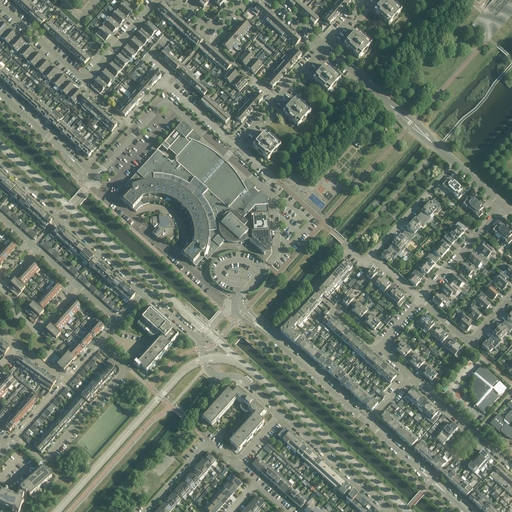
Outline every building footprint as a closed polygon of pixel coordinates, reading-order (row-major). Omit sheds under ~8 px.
[(28,0),(27,0),(21,8),(25,12),(32,3),(28,0)] [(208,0),(203,0),(200,4),(204,8),(208,3),(210,5),(212,5),(211,1),(210,1),(208,0)] [(348,4),(342,0),(339,0),(337,2),(344,9),(348,4)] [(388,25),(402,11),(389,0),(384,0),(374,12),(388,25)] [(299,1),(293,7),(297,11),(303,4),(299,1)] [(125,2),(121,6),(130,14),(134,10),(125,2)] [(344,9),(337,2),(334,7),(341,13),(344,9)] [(32,3),(25,12),(29,15),(35,8),(36,7),(32,3)] [(156,11),(160,15),(166,8),(162,4),(156,11)] [(254,10),(258,14),(264,8),(260,4),(254,10)] [(303,4),(297,11),(302,15),(308,8),(303,4)] [(121,6),(118,10),(116,7),(115,8),(117,10),(126,18),(130,14),(121,6)] [(341,13),(334,7),(330,11),(337,17),(341,13)] [(35,8),(29,15),(33,19),(39,12),(35,8)] [(163,19),(164,18),(170,12),(166,8),(160,15),(159,16),(163,19)] [(264,8),(258,14),(262,18),(268,11),(264,8)] [(308,8),(302,15),(306,18),(312,12),(308,8)] [(117,10),(114,14),(123,22),(126,18),(117,10)] [(268,11),(262,18),(266,22),(272,15),(268,11)] [(337,17),(330,11),(327,15),(333,21),(337,17)] [(39,12),(33,19),(37,22),(43,16),(39,12)] [(170,12),(164,18),(169,22),(175,15),(170,12)] [(312,12),(306,18),(310,22),(316,15),(312,12)] [(114,14),(110,18),(119,26),(123,22),(114,14)] [(175,15),(169,22),(173,25),(179,19),(175,15)] [(272,15),(266,22),(270,25),(276,18),(272,15)] [(316,15),(310,22),(314,26),(318,21),(320,23),(322,23),(321,19),(320,19),(316,15)] [(333,21),(327,15),(323,19),(321,19),(322,23),(323,23),(325,21),(330,25),(333,21)] [(43,16),(37,22),(41,26),(47,19),(43,16)] [(119,26),(110,18),(106,22),(115,30),(119,26)] [(276,18),(270,25),(274,29),(280,22),(276,18)] [(179,19),(173,25),(177,29),(183,22),(179,19)] [(115,30),(106,22),(106,23),(105,21),(102,24),(103,26),(112,34),(115,30)] [(244,21),(241,25),(247,31),(251,27),(244,21)] [(44,29),(48,32),(54,26),(50,22),(44,29)] [(158,30),(149,22),(145,26),(154,34),(158,30)] [(183,22),(177,29),(181,33),(187,26),(183,22)] [(280,22),(274,29),(278,32),(284,26),(280,22)] [(52,36),(59,28),(55,24),(54,26),(48,32),(52,36)] [(5,25),(0,30),(0,36),(1,38),(9,29),(5,25)] [(247,31),(241,25),(237,29),(244,35),(247,31)] [(103,26),(99,31),(108,39),(112,34),(103,26)] [(154,34),(145,26),(142,30),(151,38),(154,34)] [(187,26),(181,33),(185,36),(191,30),(187,26)] [(284,26),(278,32),(282,36),(288,29),(284,26)] [(59,28),(52,36),(56,40),(62,33),(64,31),(60,27),(59,28)] [(9,29),(1,38),(5,41),(13,32),(9,29)] [(244,35),(237,29),(233,33),(240,39),(244,35)] [(288,29),(282,36),(286,40),(292,33),(288,29)] [(151,38),(142,30),(138,34),(147,42),(151,38)] [(191,30),(185,36),(189,40),(195,33),(191,30)] [(108,39),(99,31),(95,35),(104,43),(108,39)] [(344,46),(348,50),(358,59),(372,44),(357,31),(344,46)] [(13,32),(5,41),(9,45),(17,36),(13,32)] [(62,33),(56,40),(60,43),(66,36),(62,33)] [(195,33),(189,40),(193,44),(199,37),(195,33)] [(240,39),(233,33),(230,37),(236,43),(240,39)] [(292,33),(286,40),(290,43),(296,37),(292,33)] [(147,42),(138,34),(134,38),(143,46),(147,42)] [(17,36),(9,45),(13,49),(21,40),(17,36)] [(66,36),(60,43),(64,47),(70,40),(66,36)] [(199,37),(193,44),(197,47),(203,41),(199,37)] [(236,43),(230,37),(226,41),(233,47),(236,43)] [(296,37),(290,43),(295,47),(295,49),(299,48),(299,47),(296,45),(301,40),(296,37)] [(68,50),(76,42),(72,38),(70,40),(64,47),(68,50)] [(143,46),(134,38),(131,42),(140,50),(143,46)] [(21,40),(13,49),(17,52),(25,43),(21,40)] [(233,47),(226,41),(222,46),(229,52),(233,47)] [(77,42),(76,42),(68,50),(72,54),(78,47),(80,46),(80,44),(77,42)] [(140,50),(131,42),(127,46),(136,54),(140,50)] [(27,44),(19,53),(23,57),(31,48),(27,44)] [(207,44),(201,51),(205,54),(211,48),(207,44)] [(136,54),(127,46),(123,50),(132,58),(136,54)] [(78,47),(72,54),(76,58),(82,51),(78,47)] [(31,48),(23,57),(27,61),(35,52),(31,48)] [(211,48),(205,54),(209,58),(215,51),(211,48)] [(295,50),(291,54),(298,60),(302,56),(297,52),(299,50),(299,48),(295,49),(295,50)] [(132,58),(123,50),(120,54),(129,62),(132,58)] [(159,57),(163,60),(169,54),(165,50),(159,57)] [(82,51),(76,58),(80,61),(86,55),(82,51)] [(215,51),(209,58),(213,62),(219,55),(215,51)] [(246,51),(238,60),(243,64),(251,55),(246,51)] [(35,52),(27,61),(31,64),(39,55),(35,52)] [(91,59),(93,57),(88,52),(86,55),(80,61),(84,65),(90,59),(91,59)] [(129,62),(120,54),(116,58),(125,66),(129,62)] [(169,54),(163,60),(167,64),(173,57),(169,54)] [(298,60),(291,54),(287,58),(294,64),(298,60)] [(39,55),(31,64),(35,68),(43,59),(39,55)] [(219,55),(213,62),(217,65),(223,59),(219,55)] [(251,55),(243,64),(247,67),(255,58),(251,55)] [(173,57),(167,64),(171,68),(177,61),(173,57)] [(125,66),(116,58),(113,62),(122,70),(125,66)] [(255,58),(247,67),(251,71),(259,62),(255,58)] [(294,64),(287,58),(284,62),(291,68),(294,64)] [(43,59),(35,68),(39,72),(47,63),(43,59)] [(223,59),(217,65),(221,69),(227,62),(223,59)] [(177,61),(171,68),(175,72),(181,65),(177,61)] [(122,70),(113,62),(109,66),(118,74),(122,70)] [(227,62),(221,69),(225,73),(231,66),(227,62)] [(259,62),(251,71),(255,75),(263,66),(259,62)] [(291,68),(284,62),(280,66),(287,72),(291,68)] [(47,63),(39,72),(43,75),(51,66),(47,63)] [(51,66),(43,75),(47,79),(55,70),(51,66)] [(118,74),(109,66),(105,70),(114,78),(118,74)] [(191,70),(187,66),(179,75),(183,79),(189,72),(191,70)] [(287,72),(280,66),(277,70),(283,76),(287,72)] [(326,66),(313,80),(327,94),(341,79),(326,66)] [(5,69),(0,74),(0,78),(2,80),(9,73),(5,69)] [(231,69),(223,77),(227,81),(235,72),(231,69)] [(55,70),(47,79),(51,83),(59,74),(55,70)] [(114,78),(105,70),(102,75),(111,83),(114,78)] [(155,70),(151,75),(157,81),(161,76),(155,70)] [(283,76),(277,70),(273,74),(280,80),(283,76)] [(189,72),(183,79),(187,82),(193,76),(189,72)] [(235,72),(227,81),(231,85),(239,76),(235,72)] [(9,73),(2,80),(6,84),(13,76),(9,73)] [(157,81),(151,75),(148,73),(145,77),(146,78),(154,85),(157,81)] [(59,74),(51,83),(55,86),(63,77),(59,74)] [(191,86),(197,79),(199,77),(195,74),(187,82),(191,86)] [(280,80),(273,74),(269,78),(276,84),(280,80)] [(111,83),(102,75),(98,79),(107,87),(111,83)] [(13,76),(6,84),(10,87),(17,80),(13,76)] [(239,76),(231,85),(235,89),(243,80),(239,76)] [(63,77),(55,86),(59,90),(67,81),(63,77)] [(154,85),(146,78),(142,82),(150,89),(154,85)] [(276,84),(269,78),(266,83),(272,89),(276,84)] [(107,87),(98,79),(94,83),(103,91),(107,87)] [(197,79),(191,86),(195,89),(201,83),(197,79)] [(17,80),(10,87),(14,91),(21,84),(17,80)] [(243,80),(235,89),(240,92),(248,83),(243,80)] [(67,81),(59,90),(63,93),(71,84),(67,81)] [(199,93),(207,84),(203,81),(201,83),(195,89),(199,93)] [(150,89),(142,82),(139,86),(140,87),(147,93),(150,89)] [(103,91),(94,83),(91,87),(100,95),(103,91)] [(21,84),(14,91),(18,95),(25,87),(21,84)] [(71,84),(63,93),(67,97),(75,88),(71,84)] [(204,97),(211,88),(207,84),(199,93),(204,97)] [(25,87),(18,95),(22,98),(29,91),(25,87)] [(147,93),(140,87),(136,91),(143,97),(147,93)] [(75,88),(67,97),(71,101),(79,92),(75,88)] [(29,91),(22,98),(26,102),(33,94),(29,91)] [(136,91),(133,95),(139,101),(143,97),(136,91)] [(79,92),(71,101),(75,104),(83,95),(79,92)] [(256,93),(253,97),(259,103),(263,99),(256,93)] [(33,94),(26,102),(30,106),(37,98),(33,94)] [(139,101),(133,95),(129,99),(136,105),(139,101)] [(84,96),(78,103),(83,107),(89,100),(84,96)] [(207,96),(201,102),(205,106),(211,99),(207,96)] [(259,103),(253,97),(249,101),(256,107),(259,103)] [(37,98),(30,106),(34,109),(41,102),(37,98)] [(136,105),(129,99),(125,103),(132,109),(136,105)] [(211,99),(205,106),(209,110),(215,103),(211,99)] [(296,99),(283,114),(297,127),(311,112),(296,99)] [(89,100),(83,107),(81,108),(85,112),(87,111),(93,104),(89,100)] [(132,109),(125,103),(124,101),(120,106),(122,107),(128,113),(132,109)] [(256,107),(249,101),(245,105),(252,111),(256,107)] [(41,102),(34,109),(38,113),(45,105),(41,102)] [(215,103),(209,110),(213,113),(219,107),(215,103)] [(93,104),(87,111),(85,112),(89,116),(91,114),(97,107),(93,104)] [(45,105),(38,113),(42,116),(49,109),(45,105)] [(252,111),(245,105),(242,109),(248,115),(252,111)] [(97,107),(91,114),(89,116),(93,119),(95,118),(101,111),(97,107)] [(122,107),(118,111),(125,117),(128,113),(122,107)] [(219,107),(213,113),(217,117),(223,110),(219,107)] [(49,109),(42,116),(46,120),(53,112),(49,109)] [(248,115),(242,109),(238,113),(245,119),(248,115)] [(53,112),(46,120),(50,124),(59,114),(55,110),(53,112)] [(223,110),(217,117),(221,121),(227,114),(223,110)] [(101,111),(95,118),(93,119),(97,123),(99,121),(105,115),(101,111)] [(245,119),(238,113),(234,118),(233,118),(233,122),(234,121),(236,119),(241,124),(245,119)] [(59,114),(50,124),(55,127),(63,118),(59,114)] [(227,114),(221,121),(225,124),(229,120),(232,122),(233,122),(233,118),(231,118),(227,114)] [(105,115),(99,121),(103,125),(109,118),(105,115)] [(109,118),(103,125),(102,127),(106,130),(107,129),(113,122),(109,118)] [(63,121),(56,128),(60,132),(67,125),(63,121)] [(113,122),(107,129),(111,132),(117,126),(113,122)] [(202,140),(201,139),(183,123),(161,147),(167,152),(169,150),(177,158),(172,163),(158,151),(158,150),(156,152),(158,153),(146,165),(145,163),(144,162),(137,169),(131,176),(133,178),(134,178),(129,184),(131,188),(128,190),(130,191),(127,194),(127,193),(121,199),(121,198),(120,199),(136,212),(140,207),(145,206),(149,204),(149,202),(154,201),(159,201),(165,203),(170,205),(174,207),(178,210),(182,214),(185,219),(187,223),(189,228),(190,233),(190,239),(187,239),(187,243),(185,248),(181,253),(196,267),(196,266),(201,260),(200,259),(202,256),(204,258),(206,255),(209,257),(213,252),(217,247),(224,240),(225,241),(226,242),(228,243),(231,244),(233,244),(236,244),(238,244),(240,243),(241,244),(240,242),(247,239),(250,242),(244,236),(248,232),(244,228),(248,223),(243,219),(251,211),(252,209),(255,206),(268,206),(268,201),(269,200),(246,179),(242,183),(240,179),(238,176),(235,173),(232,170),(229,166),(226,162),(225,162),(222,159),(220,157),(216,154),(211,151),(207,148),(204,147),(200,145),(198,144),(202,140)] [(67,125),(60,132),(64,136),(71,128),(67,125)] [(71,128),(64,136),(68,139),(75,132),(71,128)] [(75,132),(68,139),(72,143),(79,135),(81,134),(77,130),(75,132)] [(266,132),(266,133),(253,147),(268,160),(281,146),(266,132)] [(79,135),(72,143),(76,147),(83,139),(79,135)] [(83,139),(76,147),(80,150),(87,143),(83,139)] [(89,141),(87,143),(80,150),(84,154),(93,145),(89,141)] [(93,145),(84,154),(88,158),(97,148),(93,145)] [(446,188),(451,192),(457,185),(452,181),(453,180),(450,177),(442,186),(445,189),(446,188)] [(0,190),(2,192),(10,183),(8,181),(8,182),(5,180),(0,185),(0,190)] [(13,185),(10,183),(2,192),(7,196),(9,194),(14,188),(12,186),(13,185)] [(462,190),(457,185),(451,192),(455,197),(458,200),(466,192),(463,189),(462,190)] [(10,195),(15,199),(21,193),(18,191),(16,189),(10,195)] [(19,203),(25,197),(23,195),(21,193),(15,199),(13,202),(17,206),(19,203)] [(467,207),(472,211),(478,204),(473,200),(474,199),(471,196),(463,205),(466,208),(467,207)] [(25,197),(19,203),(24,207),(30,201),(27,199),(25,197)] [(430,202),(426,207),(434,214),(433,213),(437,209),(438,210),(442,206),(434,199),(430,203),(430,202)] [(26,213),(34,205),(32,203),(30,201),(24,207),(22,210),(26,213)] [(483,208),(478,204),(472,211),(476,215),(475,216),(479,219),(486,210),(484,208),(483,208)] [(1,209),(6,214),(10,209),(5,205),(1,209)] [(31,217),(33,215),(39,209),(36,207),(34,205),(26,213),(31,217)] [(255,206),(252,209),(256,211),(256,214),(268,213),(268,206),(255,206)] [(434,214),(426,207),(421,212),(422,212),(419,216),(427,223),(430,219),(429,218),(432,214),(433,215),(434,214)] [(39,209),(33,215),(37,219),(43,213),(41,211),(39,209)] [(15,221),(19,218),(14,213),(10,217),(15,221)] [(40,225),(47,217),(45,215),(43,213),(37,219),(36,221),(40,225)] [(268,213),(256,214),(251,214),(252,232),(269,231),(268,213)] [(161,216),(160,216),(159,216),(159,217),(152,218),(151,218),(151,219),(151,220),(150,220),(150,222),(150,223),(150,224),(151,224),(151,225),(153,225),(153,231),(153,233),(152,234),(158,239),(159,238),(166,238),(166,239),(167,238),(168,239),(169,240),(171,240),(171,239),(172,239),(172,238),(173,238),(173,237),(174,237),(173,230),(175,230),(175,229),(175,227),(174,225),(174,224),(173,222),(172,221),(171,219),(169,218),(168,217),(166,216),(164,216),(163,216),(161,216)] [(427,223),(419,216),(416,219),(415,219),(411,223),(419,231),(419,230),(418,229),(422,225),(423,227),(427,223)] [(47,217),(40,225),(39,225),(44,230),(49,224),(49,225),(51,224),(50,223),(52,221),(49,219),(50,219),(47,217)] [(452,230),(460,238),(464,233),(463,232),(467,229),(459,222),(455,226),(457,227),(453,231),(452,230)] [(419,231),(411,223),(407,228),(407,229),(404,232),(412,239),(415,235),(414,234),(418,230),(419,231)] [(496,233),(501,237),(507,230),(502,226),(503,225),(500,223),(492,231),(495,234),(496,233)] [(52,232),(56,237),(62,230),(60,228),(59,228),(57,226),(56,228),(55,227),(54,229),(54,230),(52,232)] [(62,230),(56,237),(61,240),(66,234),(64,232),(65,232),(62,230)] [(447,234),(444,238),(452,245),(455,242),(456,242),(460,238),(452,230),(451,231),(452,232),(449,236),(447,234)] [(511,234),(507,230),(501,237),(506,242),(505,243),(508,245),(511,240),(511,234)] [(269,231),(252,232),(252,240),(250,242),(264,255),(266,252),(270,252),(269,231)] [(412,239),(404,232),(401,236),(400,235),(396,240),(404,247),(405,247),(404,246),(407,242),(409,243),(412,239)] [(66,234),(61,240),(65,244),(71,238),(69,236),(68,236),(66,234)] [(71,238),(65,244),(70,248),(75,242),(73,240),(74,240),(71,238)] [(437,246),(437,247),(445,254),(449,249),(452,245),(444,238),(441,242),(442,243),(438,247),(437,246)] [(404,247),(396,240),(392,244),(393,245),(390,249),(397,256),(401,252),(399,251),(403,247),(404,248),(404,247)] [(9,242),(5,246),(12,252),(15,248),(9,242)] [(72,255),(80,246),(78,244),(77,244),(75,242),(70,248),(68,251),(72,255)] [(492,253),(495,251),(488,245),(486,248),(483,245),(479,250),(487,257),(491,253),(492,253)] [(5,246),(2,250),(8,256),(12,252),(5,246)] [(79,256),(84,250),(82,248),(80,246),(72,255),(76,259),(79,256)] [(433,251),(429,255),(437,262),(440,258),(441,259),(445,254),(437,247),(438,248),(434,252),(433,251)] [(397,256),(390,249),(386,252),(386,251),(381,256),(382,257),(381,257),(383,259),(384,258),(388,263),(389,263),(390,263),(389,262),(392,258),(394,259),(397,256)] [(2,250),(0,252),(0,255),(5,260),(8,256),(2,250)] [(84,250),(79,256),(83,260),(89,254),(87,252),(86,252),(84,250)] [(89,254),(83,260),(88,264),(93,258),(91,256),(89,254)] [(484,266),(488,262),(480,254),(478,257),(474,254),(469,260),(477,267),(481,263),(484,266)] [(423,263),(422,263),(430,271),(435,266),(434,265),(437,262),(429,255),(426,259),(427,260),(424,264),(423,263)] [(89,266),(94,270),(99,263),(97,261),(95,260),(89,266)] [(346,261),(342,265),(348,271),(352,267),(346,261)] [(33,263),(29,267),(35,273),(39,269),(33,263)] [(99,263),(94,270),(98,274),(104,268),(101,266),(102,265),(99,263)] [(418,267),(415,271),(422,278),(426,274),(426,275),(430,271),(422,263),(422,264),(423,265),(419,268),(418,267)] [(351,273),(348,271),(342,265),(338,270),(347,278),(351,273)] [(473,276),(477,271),(472,266),(469,269),(464,265),(460,270),(468,277),(469,276),(473,276)] [(35,273),(29,267),(26,271),(32,277),(35,273)] [(511,277),(511,268),(511,267),(506,272),(504,270),(502,273),(508,278),(510,276),(511,277)] [(104,268),(98,274),(102,278),(108,271),(106,269),(106,270),(104,268)] [(370,281),(372,283),(377,278),(375,276),(377,273),(372,269),(372,270),(371,269),(370,271),(366,276),(365,277),(366,278),(367,277),(370,280),(370,281)] [(347,278),(338,270),(334,274),(341,280),(343,282),(347,278)] [(32,277),(26,271),(22,275),(28,281),(32,277)] [(108,271),(102,278),(107,282),(112,276),(110,274),(111,273),(108,271)] [(419,282),(422,278),(415,271),(411,275),(412,276),(409,280),(408,279),(408,280),(409,280),(408,281),(413,285),(413,286),(415,287),(416,287),(420,282),(419,282)] [(506,287),(508,285),(504,281),(507,278),(501,273),(498,276),(499,277),(494,283),(503,290),(504,288),(505,288),(506,288),(506,287)] [(341,280),(334,274),(330,278),(337,284),(341,280)] [(466,284),(469,281),(463,277),(461,279),(456,274),(450,280),(459,288),(464,282),(466,284)] [(28,281),(22,275),(17,281),(21,285),(22,283),(25,285),(28,281)] [(112,276),(107,282),(111,286),(117,279),(115,277),(114,278),(112,276)] [(379,280),(377,278),(372,283),(375,285),(379,288),(378,289),(379,290),(386,281),(381,277),(379,280)] [(337,284),(330,278),(326,282),(333,288),(337,284)] [(21,285),(17,281),(15,279),(7,288),(17,297),(23,290),(29,295),(31,293),(25,288),(21,285)] [(117,279),(111,286),(112,287),(111,288),(114,290),(115,289),(116,290),(121,284),(119,282),(120,281),(117,279)] [(391,285),(386,281),(379,290),(380,289),(384,292),(383,293),(386,295),(390,290),(388,288),(391,285)] [(333,288),(326,282),(323,286),(329,293),(333,288)] [(493,300),(498,294),(493,290),(496,287),(490,282),(487,285),(488,286),(487,287),(489,290),(486,293),(493,300)] [(55,283),(51,287),(57,293),(61,289),(55,283)] [(93,292),(97,288),(93,284),(89,288),(93,292)] [(121,284),(116,290),(120,294),(126,287),(124,285),(123,286),(121,284)] [(455,296),(459,291),(453,286),(450,289),(446,285),(441,291),(449,298),(450,296),(455,296)] [(329,293),(323,286),(319,291),(325,297),(329,293)] [(51,287),(48,291),(54,297),(57,293),(51,287)] [(126,287),(120,294),(125,298),(130,292),(128,290),(128,289),(126,287)] [(392,292),(390,290),(386,295),(388,297),(389,297),(392,300),(391,301),(392,302),(399,293),(395,289),(392,292)] [(48,291),(44,295),(50,301),(54,297),(48,291)] [(130,292),(125,298),(122,300),(126,303),(127,303),(129,301),(129,302),(135,295),(133,293),(132,294),(130,292)] [(404,298),(399,293),(392,302),(393,301),(397,304),(397,305),(399,307),(404,302),(402,300),(404,298)] [(479,294),(480,295),(477,297),(480,299),(476,303),(485,311),(490,305),(484,300),(486,297),(481,293),(479,294)] [(350,304),(352,306),(356,301),(354,298),(353,299),(350,296),(350,295),(350,294),(349,295),(345,300),(344,300),(343,301),(343,302),(347,307),(350,304)] [(44,295),(40,299),(47,305),(50,301),(44,295)] [(322,301),(315,295),(311,299),(318,305),(322,301)] [(444,306),(449,301),(443,295),(440,298),(437,295),(432,301),(439,307),(442,304),(444,306)] [(33,303),(28,298),(26,300),(32,305),(25,312),(35,321),(43,312),(41,310),(37,307),(33,303)] [(37,303),(39,305),(37,307),(41,310),(47,305),(40,299),(37,303)] [(318,305),(311,299),(307,303),(314,309),(318,305)] [(75,301),(71,306),(78,311),(81,307),(75,301)] [(356,301),(352,306),(354,308),(352,310),(356,314),(363,306),(362,307),(358,303),(359,303),(356,301)] [(314,309),(307,303),(304,308),(310,314),(314,309)] [(476,321),(481,315),(475,310),(477,308),(473,304),(471,306),(473,308),(468,313),(476,320),(476,321)] [(78,311),(71,306),(68,310),(74,315),(78,311)] [(363,306),(356,314),(361,319),(363,316),(365,318),(370,313),(367,310),(367,311),(363,308),(364,307),(363,306)] [(170,327),(157,315),(150,308),(151,310),(150,311),(137,324),(150,336),(151,337),(153,337),(154,337),(155,336),(157,334),(157,335),(159,334),(162,337),(143,358),(139,355),(140,354),(134,358),(133,359),(132,360),(133,362),(134,363),(139,368),(141,366),(147,371),(176,338),(175,338),(177,335),(172,331),(171,332),(168,329),(170,327)] [(310,314),(304,308),(300,312),(306,318),(310,314)] [(74,315),(68,310),(64,313),(71,319),(74,315)] [(306,318),(300,312),(296,316),(303,322),(306,318)] [(71,319),(64,313),(61,317),(67,323),(69,325),(73,321),(71,319)] [(370,313),(365,318),(367,320),(365,322),(370,327),(377,318),(376,318),(376,319),(372,315),(370,313)] [(466,332),(471,326),(466,321),(468,318),(464,314),(461,317),(463,319),(458,325),(466,332)] [(325,328),(332,319),(328,315),(320,324),(325,328)] [(303,322),(296,316),(292,320),(291,320),(297,325),(299,327),(303,322)] [(422,328),(422,329),(430,321),(425,316),(423,319),(420,317),(416,322),(418,325),(419,324),(423,327),(422,328)] [(67,323),(61,317),(57,321),(63,327),(67,323)] [(377,318),(370,327),(374,331),(377,328),(379,330),(383,325),(381,322),(380,323),(376,320),(377,319),(377,318)] [(329,331),(330,330),(336,323),(332,319),(325,328),(329,331)] [(291,320),(287,324),(281,331),(282,332),(294,344),(299,338),(294,332),(295,331),(295,330),(295,329),(293,328),(297,325),(291,320)] [(63,327),(57,321),(52,327),(56,331),(58,329),(60,331),(63,327)] [(97,321),(93,325),(100,331),(103,327),(97,321)] [(434,325),(430,321),(422,329),(423,329),(424,328),(428,332),(427,332),(429,334),(434,329),(432,328),(434,325)] [(501,325),(497,330),(505,337),(504,336),(508,332),(509,333),(511,329),(511,328),(505,322),(502,326),(501,325)] [(336,323),(330,330),(335,334),(341,327),(336,323)] [(100,331),(93,325),(90,329),(96,335),(100,331)] [(61,335),(56,331),(52,327),(51,326),(43,335),(53,344),(59,337),(64,342),(66,340),(61,335)] [(341,327),(335,334),(339,337),(345,331),(341,327)] [(436,331),(434,329),(429,334),(432,337),(432,336),(436,339),(435,340),(436,341),(443,333),(438,328),(436,331)] [(96,335),(90,329),(86,333),(93,339),(96,335)] [(493,335),(490,339),(498,346),(501,342),(500,341),(503,337),(504,338),(505,337),(497,330),(493,335)] [(345,331),(339,337),(343,341),(349,334),(345,331)] [(93,339),(86,333),(83,337),(89,343),(93,339)] [(448,337),(443,333),(436,341),(437,340),(441,344),(440,344),(443,346),(447,341),(445,340),(448,337)] [(349,334),(343,341),(348,345),(354,338),(349,334)] [(301,336),(299,338),(294,344),(295,344),(297,346),(298,345),(300,347),(306,340),(301,336)] [(89,343),(83,337),(79,341),(85,347),(89,343)] [(354,338),(348,345),(352,349),(358,342),(354,338)] [(498,346),(490,339),(487,342),(486,342),(482,346),(482,347),(482,348),(484,349),(484,348),(489,353),(490,354),(491,353),(490,352),(493,348),(497,352),(500,348),(498,346)] [(306,340),(300,347),(304,351),(310,344),(306,340)] [(395,350),(400,354),(407,346),(407,345),(406,346),(402,343),(403,342),(400,340),(396,345),(398,347),(395,350)] [(449,343),(447,341),(443,346),(445,349),(446,348),(450,351),(449,352),(449,353),(457,345),(452,340),(449,343)] [(85,347),(79,341),(76,345),(82,351),(85,347)] [(358,342),(352,349),(356,353),(362,346),(358,342)] [(310,344),(304,351),(308,355),(315,348),(310,344)] [(5,345),(0,351),(0,352),(4,355),(9,348),(5,345)] [(82,351),(76,345),(72,349),(78,355),(82,351)] [(461,349),(457,345),(449,353),(450,353),(451,352),(454,356),(456,359),(461,354),(459,352),(461,349)] [(362,346),(356,353),(360,356),(366,350),(362,346)] [(407,346),(400,354),(405,358),(407,355),(409,357),(414,352),(411,350),(411,351),(407,347),(408,346),(407,346)] [(78,355),(72,349),(71,348),(67,352),(68,353),(74,359),(78,355)] [(315,348),(308,355),(313,359),(319,352),(315,348)] [(366,350),(360,356),(365,360),(371,354),(366,350)] [(319,352),(313,359),(317,363),(324,356),(319,352)] [(414,352),(409,357),(411,359),(409,362),(413,366),(421,358),(420,357),(419,358),(415,355),(416,354),(414,352)] [(64,371),(74,359),(68,353),(57,365),(64,371)] [(371,354),(365,360),(369,364),(375,357),(371,354)] [(324,356),(317,363),(319,365),(321,367),(322,367),(328,360),(324,356)] [(25,360),(21,357),(16,364),(20,367),(25,360)] [(375,357),(369,364),(373,368),(379,361),(375,357)] [(421,358),(413,366),(418,370),(421,367),(423,369),(427,364),(425,362),(424,363),(420,359),(421,358)] [(115,365),(109,359),(106,362),(109,364),(105,369),(112,375),(116,370),(113,367),(115,365)] [(30,363),(25,360),(20,367),(25,370),(30,363)] [(328,360),(322,367),(322,368),(324,370),(325,370),(326,371),(333,364),(328,360)] [(379,361),(373,368),(377,372),(383,365),(379,361)] [(34,366),(30,363),(25,370),(29,373),(34,366)] [(333,364),(326,371),(331,375),(337,368),(333,364)] [(427,364),(423,369),(425,371),(422,374),(427,378),(434,370),(434,369),(433,370),(429,367),(429,366),(427,364)] [(383,365),(377,372),(382,376),(388,369),(383,365)] [(38,369),(34,366),(29,373),(33,376),(38,369)] [(504,387),(501,384),(497,384),(496,385),(495,384),(498,381),(481,366),(475,373),(474,372),(472,374),(473,375),(476,379),(475,380),(474,382),(473,385),(472,387),(472,390),(472,393),(473,395),(474,398),(476,400),(478,403),(476,404),(474,407),(474,408),(475,406),(484,414),(499,398),(496,395),(497,394),(498,394),(500,394),(502,394),(504,392),(505,391),(504,387)] [(337,368),(331,375),(335,379),(342,372),(337,368)] [(43,372),(38,369),(33,376),(38,380),(43,372)] [(84,369),(79,373),(83,377),(88,373),(84,369)] [(112,375),(105,369),(101,373),(108,379),(112,375)] [(388,369),(382,376),(386,379),(392,373),(388,369)] [(434,370),(427,378),(431,382),(434,379),(436,381),(441,376),(438,374),(437,374),(434,371),(435,370),(434,370)] [(43,372),(38,380),(42,383),(47,375),(43,372)] [(342,372),(335,379),(337,381),(339,383),(340,383),(346,376),(342,372)] [(108,379),(101,373),(97,377),(104,384),(108,379)] [(392,373),(386,379),(390,383),(396,377),(392,373)] [(18,383),(9,375),(6,379),(12,385),(14,387),(18,383)] [(51,378),(47,375),(42,383),(46,386),(51,378)] [(346,376),(340,383),(340,384),(342,386),(343,386),(344,387),(351,380),(346,376)] [(104,384),(97,377),(93,382),(100,388),(104,384)] [(56,382),(51,378),(46,386),(51,389),(56,382)] [(353,378),(351,380),(344,387),(349,391),(355,384),(357,382),(353,378)] [(12,385),(6,379),(2,383),(9,389),(12,385)] [(100,388),(93,382),(89,386),(96,393),(100,388)] [(9,389),(2,383),(0,385),(0,388),(5,393),(9,389)] [(355,384),(349,391),(353,395),(360,388),(355,384)] [(89,386),(85,391),(92,397),(96,393),(89,386)] [(360,388),(353,395),(358,399),(364,392),(360,388)] [(246,397),(246,396),(238,389),(233,394),(228,390),(203,418),(211,426),(236,398),(241,402),(238,405),(238,407),(239,409),(241,411),(242,413),(244,413),(246,414),(248,414),(251,411),(255,415),(230,443),(239,450),(264,422),(259,418),(264,412),(256,405),(253,403),(253,402),(249,398),(249,399),(246,397)] [(406,397),(410,401),(416,394),(412,390),(406,397)] [(88,402),(92,397),(85,391),(81,395),(88,402)] [(364,392),(358,399),(362,403),(369,396),(364,392)] [(32,394),(29,398),(35,404),(39,399),(32,394)] [(416,394),(410,401),(414,405),(420,398),(416,394)] [(369,396),(362,403),(364,405),(366,408),(366,407),(367,407),(373,400),(369,396)] [(29,398),(25,402),(31,408),(35,404),(29,398)] [(53,402),(57,406),(61,402),(57,398),(53,402)] [(79,398),(74,402),(82,409),(84,406),(86,404),(79,398)] [(420,398),(414,405),(418,409),(424,402),(420,398)] [(373,400),(367,407),(367,408),(369,410),(371,411),(378,404),(373,400)] [(506,404),(511,409),(511,410),(511,412),(510,411),(505,418),(504,419),(498,413),(489,422),(496,429),(497,428),(504,434),(508,437),(511,439),(511,401),(511,400),(506,404)] [(25,402),(21,406),(28,412),(31,408),(25,402)] [(74,402),(70,407),(77,413),(79,411),(80,411),(82,409),(74,402)] [(424,402),(418,409),(423,412),(429,406),(424,402)] [(21,406),(18,410),(24,416),(28,412),(21,406)] [(429,406),(423,412),(427,416),(433,410),(429,406)] [(70,407),(66,411),(74,418),(76,415),(77,413),(70,407)] [(18,410),(14,414),(21,420),(24,416),(18,410)] [(74,418),(66,411),(64,410),(60,414),(62,416),(69,422),(71,420),(72,420),(74,418)] [(433,410),(427,416),(425,418),(433,425),(438,418),(435,416),(437,414),(433,410)] [(384,423),(391,416),(386,412),(380,419),(382,421),(381,421),(383,423),(384,423)] [(14,414),(11,418),(17,424),(21,420),(14,414)] [(62,416),(58,420),(66,427),(68,424),(69,422),(62,416)] [(391,416),(384,423),(385,423),(384,424),(386,426),(387,425),(389,427),(395,420),(391,416)] [(11,418),(7,422),(13,428),(17,424),(11,418)] [(58,420),(54,425),(61,431),(63,429),(64,429),(66,427),(58,420)] [(395,420),(389,427),(393,431),(400,424),(395,420)] [(13,428),(7,422),(3,426),(10,432),(13,428)] [(451,423),(447,427),(454,433),(458,429),(451,423)] [(400,424),(393,431),(398,435),(404,428),(400,424)] [(54,425),(50,429),(58,436),(60,433),(61,431),(54,425)] [(447,427),(443,431),(450,437),(454,433),(447,427)] [(404,428),(398,435),(400,437),(399,437),(401,439),(402,439),(409,432),(404,428)] [(50,429),(46,434),(53,440),(55,438),(56,438),(58,436),(50,429)] [(278,436),(283,441),(289,434),(288,433),(288,432),(288,431),(288,430),(287,430),(286,430),(285,429),(278,436)] [(450,437),(443,431),(440,435),(447,441),(450,437)] [(409,432),(402,439),(403,439),(402,440),(404,442),(405,441),(407,443),(413,436),(409,432)] [(53,440),(46,434),(44,433),(42,436),(43,437),(42,438),(50,445),(52,442),(53,440)] [(289,434),(283,441),(287,445),(294,437),(293,436),(293,435),(292,434),(291,435),(291,434),(290,435),(289,434)] [(447,441),(440,435),(436,439),(443,445),(447,441)] [(413,436),(407,443),(411,447),(418,440),(413,436)] [(294,437),(287,445),(292,449),(298,442),(297,441),(298,441),(297,440),(297,439),(297,438),(296,438),(295,438),(294,437)] [(42,438),(38,443),(45,449),(47,447),(48,447),(50,445),(42,438)] [(267,445),(274,451),(276,448),(269,442),(267,445)] [(298,442),(292,449),(297,453),(303,446),(302,445),(303,444),(302,443),(301,443),(300,443),(299,443),(298,442)] [(42,454),(44,451),(45,449),(38,443),(34,447),(42,454)] [(414,450),(418,453),(424,447),(420,443),(414,450)] [(269,454),(272,451),(266,446),(263,449),(269,454)] [(303,446),(297,453),(301,458),(308,451),(307,450),(307,449),(306,449),(307,448),(307,447),(306,447),(305,447),(303,446)] [(424,447),(418,453),(422,457),(428,450),(424,447)] [(428,450),(422,457),(426,461),(432,454),(428,450)] [(308,451),(301,458),(306,462),(313,454),(312,453),(312,452),(311,451),(310,451),(310,452),(309,451),(309,452),(308,451)] [(482,451),(478,455),(485,461),(489,457),(482,451)] [(206,459),(205,460),(212,466),(216,461),(208,454),(207,456),(206,456),(205,456),(205,457),(205,458),(206,459)] [(313,454),(306,462),(311,466),(317,459),(316,458),(316,457),(316,456),(315,455),(314,455),(313,454)] [(432,454),(426,461),(430,464),(436,457),(432,454)] [(485,461),(478,455),(475,459),(482,466),(485,461)] [(436,457),(430,464),(434,468),(440,461),(436,457)] [(252,465),(256,469),(262,462),(258,459),(252,465)] [(317,459),(311,466),(315,470),(322,463),(321,462),(321,461),(321,460),(320,460),(319,460),(319,459),(318,460),(317,459)] [(482,466),(475,459),(471,463),(478,470),(482,466)] [(212,466),(205,460),(204,461),(203,460),(202,460),(201,461),(201,462),(202,462),(200,464),(208,471),(212,466)] [(440,461),(434,468),(438,472),(445,465),(440,461)] [(262,462),(256,469),(260,472),(266,466),(262,462)] [(322,463),(315,470),(320,475),(326,468),(325,467),(326,466),(325,465),(325,464),(324,463),(323,464),(322,463)] [(478,470),(471,463),(468,467),(474,474),(478,470)] [(208,471),(200,464),(198,466),(198,465),(197,466),(196,466),(196,467),(197,467),(197,468),(196,469),(203,475),(208,471)] [(266,466),(260,472),(264,476),(271,468),(267,465),(266,466)] [(0,501),(0,503),(6,507),(8,507),(14,510),(16,511),(18,511),(24,494),(27,495),(27,493),(30,496),(52,477),(44,467),(43,466),(41,466),(41,468),(42,469),(22,487),(18,498),(9,494),(0,489),(0,501)] [(446,479),(452,472),(454,470),(450,466),(442,475),(446,479)] [(489,476),(493,480),(501,471),(497,467),(489,476)] [(271,468),(264,476),(268,480),(274,473),(275,472),(271,468)] [(326,468),(320,475),(325,479),(332,471),(330,470),(331,469),(330,469),(330,468),(329,468),(328,468),(327,469),(326,468)] [(203,475),(196,469),(195,470),(194,470),(193,470),(193,471),(193,472),(192,473),(199,480),(203,475)] [(332,471),(325,479),(329,483),(336,476),(335,475),(335,474),(335,473),(335,472),(334,472),(333,472),(332,471)] [(501,471),(493,480),(497,484),(505,475),(501,471)] [(452,472),(446,479),(450,482),(456,475),(452,472)] [(199,480),(192,473),(190,475),(189,475),(188,476),(188,477),(189,477),(188,478),(197,487),(201,482),(199,480)] [(274,473),(268,480),(272,483),(278,477),(274,473)] [(280,475),(278,477),(272,483),(276,487),(284,478),(280,475)] [(456,475),(450,482),(454,486),(460,479),(456,475)] [(505,475),(497,484),(501,487),(509,478),(505,475)] [(233,476),(229,482),(237,490),(242,484),(233,476)] [(336,476),(329,483),(334,487),(341,480),(340,479),(340,478),(340,477),(339,477),(338,477),(337,476),(337,477),(336,476)] [(197,487),(188,478),(187,480),(186,479),(185,479),(184,480),(185,481),(183,483),(193,491),(197,487)] [(284,478),(276,487),(281,490),(286,484),(288,482),(284,478)] [(511,480),(509,478),(501,487),(505,491),(511,483),(511,480)] [(460,479),(454,486),(458,490),(464,483),(460,479)] [(341,480),(334,487),(339,491),(345,484),(344,483),(344,482),(344,481),(343,480),(342,481),(341,480)] [(229,482),(224,487),(232,495),(237,490),(229,482)] [(193,491),(183,483),(181,484),(180,484),(180,485),(180,486),(180,487),(179,488),(186,494),(188,496),(193,491)] [(464,483),(458,490),(462,493),(468,486),(464,483)] [(286,484),(281,490),(285,494),(290,488),(286,484)] [(345,484),(339,491),(344,496),(350,488),(349,487),(349,486),(349,485),(348,485),(347,485),(346,485),(345,484)] [(468,486),(462,493),(466,497),(473,490),(468,486)] [(224,487),(219,493),(228,500),(232,495),(224,487)] [(186,494),(179,488),(178,489),(178,488),(177,488),(176,489),(176,490),(175,492),(182,499),(186,494)] [(290,488),(285,494),(289,498),(294,491),(290,488)] [(293,501),(300,493),(296,489),(294,491),(289,498),(293,501)] [(354,490),(346,499),(351,503),(358,495),(357,494),(357,493),(356,492),(356,491),(355,491),(354,491),(354,490)] [(473,503),(479,496),(481,494),(477,490),(469,499),(473,503)] [(181,500),(174,493),(172,495),(171,495),(170,495),(170,496),(170,497),(171,498),(170,499),(177,505),(181,500)] [(219,493),(214,498),(223,506),(228,500),(219,493)] [(300,493),(293,501),(297,505),(303,497),(304,496),(300,493)] [(358,495),(351,503),(356,507),(363,499),(363,498),(363,497),(362,497),(361,497),(360,496),(358,495)] [(479,496),(473,503),(477,506),(483,499),(479,496)] [(257,497),(252,503),(260,510),(265,505),(257,497)] [(303,497),(297,505),(301,509),(306,502),(308,501),(303,497)] [(214,498),(209,503),(218,511),(223,506),(214,498)] [(177,505),(170,499),(169,500),(168,499),(167,499),(166,500),(166,501),(167,501),(165,503),(173,510),(177,505)] [(312,499),(306,504),(309,506),(304,511),(312,511),(315,508),(311,504),(314,501),(312,499)] [(363,499),(356,507),(360,511),(368,503),(366,502),(366,501),(366,500),(365,500),(365,499),(364,499),(363,499)] [(483,499),(477,506),(481,510),(487,503),(483,499)] [(329,502),(325,506),(329,511),(333,507),(329,502)] [(170,511),(173,510),(165,503),(163,505),(163,504),(162,505),(161,506),(162,507),(161,508),(165,511),(170,511)] [(207,511),(217,511),(218,511),(209,503),(204,509),(207,511)] [(258,511),(260,510),(252,503),(247,508),(251,511),(258,511)] [(368,503),(360,511),(368,511),(373,507),(372,507),(372,506),(372,505),(371,505),(370,505),(369,504),(369,505),(368,503)] [(487,503),(481,510),(483,511),(486,511),(491,507),(487,503)]
